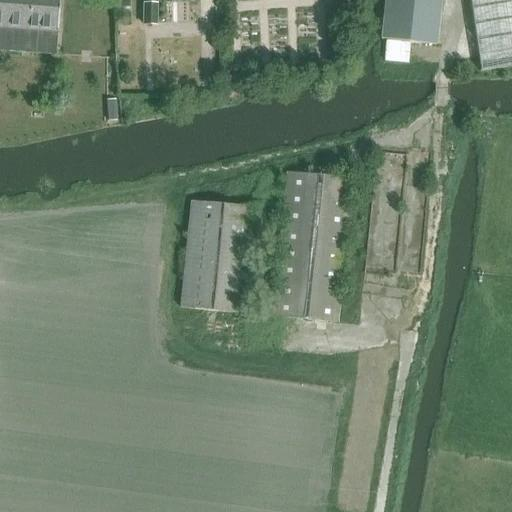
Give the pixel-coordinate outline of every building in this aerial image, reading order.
[(0,0),(0,28),(8,29),(58,33),(60,0),(0,0)] [(386,0),(382,39),(436,45),(441,0),(386,0)] [(511,0),(470,0),(481,71),(511,66),(511,0)] [(143,3),(143,25),(159,26),(158,3),(143,3)] [(108,121),(117,120),(116,100),(107,100),(108,121)] [(276,319),(343,324),(355,181),(288,175),(276,319)] [(369,196),(368,234),(393,235),(394,208),(389,208),(390,197),(369,196)] [(191,201),(180,307),(243,314),(254,208),(191,201)]
